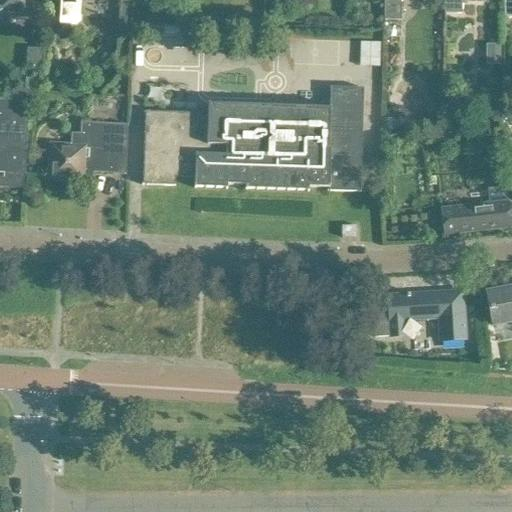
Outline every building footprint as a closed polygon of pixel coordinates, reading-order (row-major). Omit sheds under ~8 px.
[(0,0),(0,17),(32,19),(33,0),(0,0)] [(61,0),(60,24),(71,24),(71,26),(76,26),(81,22),(81,17),(80,17),(81,0),(61,0)] [(384,0),(384,21),(400,21),(400,23),(401,23),(401,0),(431,0),(431,2),(432,2),(432,0),(384,0)] [(444,0),(444,14),(462,15),(462,0),(444,0)] [(284,37),(191,34),(190,52),(283,55),(284,37)] [(22,79),(21,90),(30,91),(31,91),(33,79),(22,79)] [(142,185),(142,188),(175,187),(176,176),(195,177),(195,189),(196,190),(196,189),(226,190),(228,191),(228,187),(246,187),(246,191),(248,191),(248,190),(308,192),(308,193),(310,194),(310,189),(328,190),(328,193),(361,194),(361,193),(360,193),(361,191),(364,91),(365,91),(365,90),(331,89),(331,90),(332,90),(331,110),(210,106),(209,115),(145,113),(145,114),(146,114),(143,185),(142,185)] [(0,174),(24,176),(29,103),(30,91),(21,90),(13,90),(12,102),(0,101),(0,174)] [(504,120),(511,117),(511,107),(501,111),(504,120)] [(51,145),(48,181),(84,183),(85,173),(94,173),(126,175),(129,126),(128,126),(81,123),(80,135),(71,134),(71,146),(51,145)] [(511,229),(511,224),(510,203),(508,203),(507,189),(489,191),(491,205),(476,207),(443,211),(443,209),(442,210),(444,233),(445,237),(479,233),(511,229)] [(357,238),(357,226),(342,226),(342,239),(357,238)] [(511,290),(487,295),(493,326),(511,322),(511,290)] [(407,296),(389,297),(390,317),(373,318),(374,339),(391,338),(391,337),(405,336),(404,322),(444,319),(446,340),(440,340),(440,342),(465,340),(462,293),(442,294),(442,297),(410,299),(410,294),(407,294),(407,296)]
